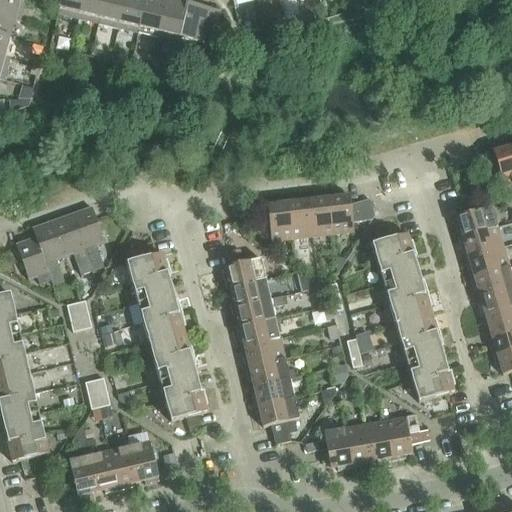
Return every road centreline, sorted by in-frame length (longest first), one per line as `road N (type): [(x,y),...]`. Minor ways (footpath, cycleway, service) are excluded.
road 1 (residential): [(503,478),(456,324),(452,264),(416,154)]
road 2 (residential): [(254,504),(231,370),(200,314),(175,205)]
road 3 (residential): [(175,205),(341,178),(416,154)]
road 4 (residential): [(0,230),(148,183),(175,205)]
road 5 (residential): [(330,511),(503,478)]
